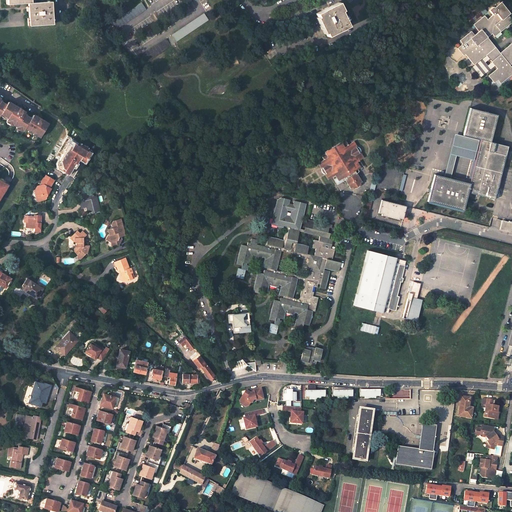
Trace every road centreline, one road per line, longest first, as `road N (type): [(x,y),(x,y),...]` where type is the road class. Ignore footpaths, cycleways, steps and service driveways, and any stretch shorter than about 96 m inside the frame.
road 1 (unclassified): [(0,357),(175,393),(267,376),(509,386)]
road 2 (unclassified): [(511,239),(438,221),(394,241),(361,232),(350,205)]
road 3 (residential): [(195,0),(201,10),(141,52),(122,31),(152,11)]
